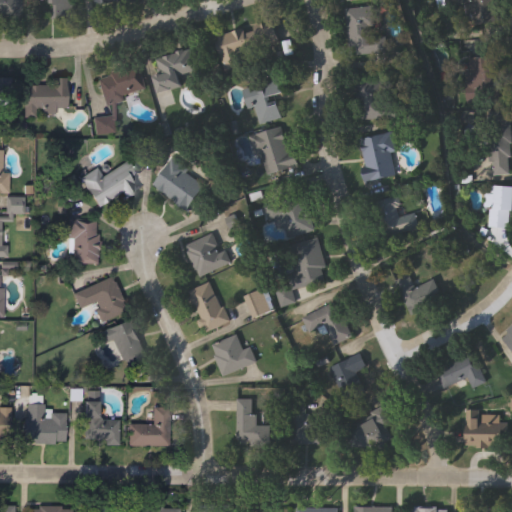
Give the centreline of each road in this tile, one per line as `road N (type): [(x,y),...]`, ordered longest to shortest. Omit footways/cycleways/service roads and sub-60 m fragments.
road 1 (residential): [(511,482),(0,477)]
road 2 (residential): [(445,482),(339,195),(311,0)]
road 3 (residential): [(198,477),(199,403),(149,274),(147,237)]
road 4 (residential): [(221,0),(167,26),(105,42),(0,45)]
road 5 (residential): [(396,353),(470,317),(511,274)]
